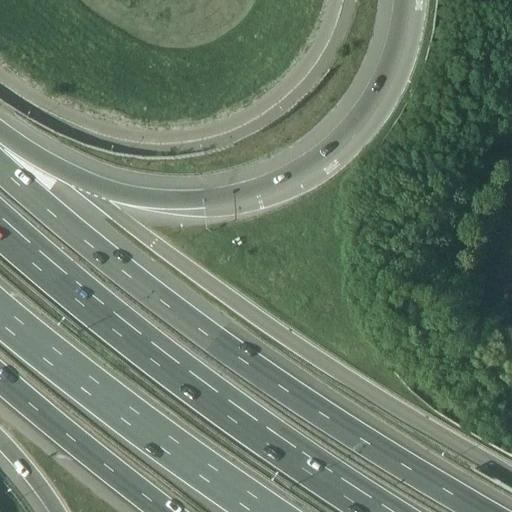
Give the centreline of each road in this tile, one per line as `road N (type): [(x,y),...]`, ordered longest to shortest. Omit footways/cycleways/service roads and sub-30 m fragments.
road 1 (motorway): [(484,511),(335,426),(185,321),(0,167)]
road 2 (motorway): [(406,0),(392,67),(370,108),(304,172),(259,194),(215,205),(118,199),(0,143)]
road 3 (motorway): [(379,511),(161,361),(0,228)]
road 4 (motorway): [(0,317),(262,511)]
road 5 (motorway): [(0,382),(159,511)]
